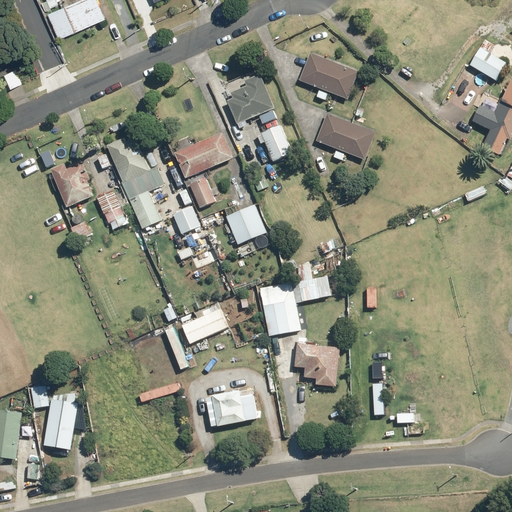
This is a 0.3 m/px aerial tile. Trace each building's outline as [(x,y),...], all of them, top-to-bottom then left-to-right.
[(59,6),(55,0),(46,0),(50,10),(59,6)] [(106,21),(96,0),(83,0),(84,0),(49,15),(60,41),(106,21)] [(324,24),(299,37),(306,50),(331,37),(324,24)] [(511,33),(500,26),(495,34),(511,45),(511,33)] [(496,83),(507,65),(490,55),(495,47),(486,41),(470,67),(496,83)] [(349,102),(360,74),(311,55),(300,83),(349,102)] [(228,103),(240,131),(248,127),(246,123),(275,110),(260,76),(245,83),(247,88),(231,95),(233,101),(228,103)] [(502,100),(495,115),(481,108),(473,124),(491,133),(482,149),(500,158),(508,142),(511,143),(511,142),(511,84),(504,101),(502,100)] [(365,162),(376,134),(327,115),(316,143),(365,162)] [(122,125),(96,137),(135,221),(161,209),(122,125)] [(293,155),(281,127),(261,135),(274,164),(293,155)] [(234,161),(223,135),(175,155),(186,181),(234,161)] [(97,198),(84,165),(68,171),(65,166),(51,171),(66,210),(97,198)] [(272,197),(264,176),(253,180),(258,192),(262,191),(265,199),(272,197)] [(211,192),(206,180),(190,187),(200,211),(216,204),(214,198),(219,195),(217,190),(211,192)] [(129,225),(114,192),(97,199),(105,217),(106,216),(113,232),(129,225)] [(254,207),(253,204),(240,209),(241,212),(227,218),(238,247),(267,235),(255,207),(254,207)] [(201,229),(192,209),(174,216),(182,236),(201,229)] [(92,238),(86,224),(71,231),(78,245),(92,238)] [(144,243),(139,230),(131,232),(136,246),(144,243)] [(342,237),(322,247),(328,259),(347,249),(342,237)] [(198,272),(214,265),(208,251),(201,255),(197,245),(188,250),(198,272)] [(357,254),(346,254),(347,272),(358,272),(357,254)] [(344,274),(344,256),(336,256),(332,257),(332,259),(326,259),(325,273),(344,274)] [(331,283),(329,283),(328,279),(289,286),(289,285),(261,291),(270,339),(302,333),(297,306),(301,305),(306,336),(306,338),(307,339),(309,339),(312,339),(328,336),(322,300),(332,298),(332,297),(334,296),(331,283)] [(359,281),(350,281),(350,303),(359,304),(359,281)] [(177,320),(172,308),(164,312),(169,323),(177,320)] [(230,329),(222,311),(182,328),(191,346),(230,329)] [(147,320),(137,324),(141,336),(119,344),(141,406),(183,391),(179,382),(148,393),(134,350),(165,339),(162,329),(151,333),(147,320)] [(175,327),(166,330),(181,372),(189,369),(175,327)] [(305,380),(318,381),(317,387),(337,389),(341,350),(317,348),(317,345),(308,344),(307,344),(308,340),(299,339),(299,346),(297,346),(295,369),(306,370),(305,380)] [(272,368),(266,369),(269,393),(276,392),(272,368)] [(50,408),(47,388),(32,390),(35,411),(50,408)] [(258,422),(253,392),(241,394),(241,393),(227,396),(226,389),(218,390),(219,397),(212,399),(212,400),(207,401),(212,429),(218,428),(218,430),(246,425),(246,424),(258,422)] [(71,453),(79,406),(75,405),(77,395),(54,398),(54,402),(52,402),(44,448),(71,453)] [(0,460),(16,463),(23,416),(0,412),(0,460)]
